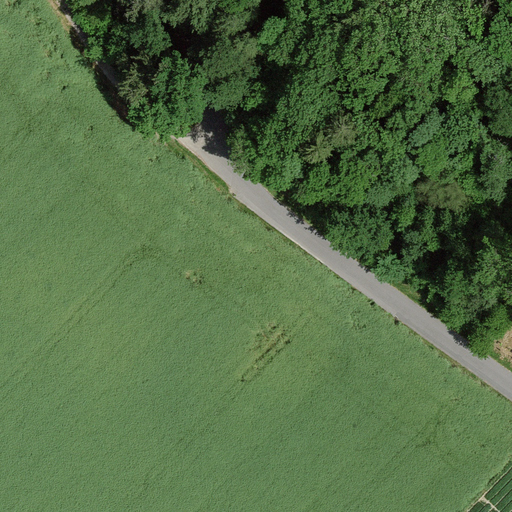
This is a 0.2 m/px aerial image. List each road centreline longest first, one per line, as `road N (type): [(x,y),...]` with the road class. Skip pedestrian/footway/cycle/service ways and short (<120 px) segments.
road 1 (unclassified): [(183,0),(236,170),(511,381)]
road 2 (track): [(227,156),(179,129),(106,62),(63,0)]
